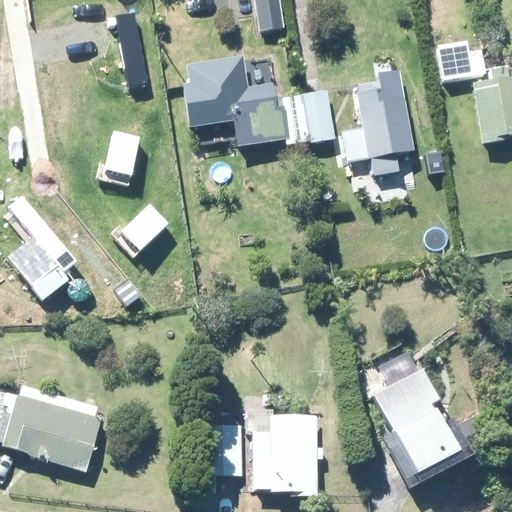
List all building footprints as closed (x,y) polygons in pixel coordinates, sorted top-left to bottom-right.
[(248,0),(251,11),(252,17),(254,34),(278,30),(273,0),(248,0)] [(487,72),(483,49),(469,51),(468,41),(435,46),(441,80),(487,72)] [(267,101),(264,86),(240,91),(234,62),(185,71),(189,91),(176,94),(184,133),(222,125),(227,152),(277,143),(278,149),(304,144),(295,96),(267,101)] [(511,137),(511,76),(510,77),(508,65),(488,69),(490,78),(473,81),(484,143),(511,137)] [(363,161),(367,178),(390,174),(387,157),(406,153),(392,73),(368,77),(370,84),(350,88),(352,97),(349,97),(360,161),(363,161)] [(61,76),(30,79),(35,126),(66,122),(61,76)] [(96,158),(96,157),(110,157),(108,178),(151,181),(155,133),(151,133),(153,94),(133,93),(134,82),(88,79),(87,94),(83,93),(82,117),(85,117),(83,145),(85,146),(84,158),(96,158)] [(304,144),(303,145),(329,141),(321,92),(299,96),(295,96),(304,144)] [(504,386),(501,357),(484,359),(488,388),(504,386)] [(380,438),(402,479),(449,454),(425,410),(435,404),(417,369),(368,395),(363,398),(382,435),(379,436),(380,438)] [(62,469),(79,474),(95,419),(89,418),(92,409),(18,387),(15,396),(12,395),(11,398),(0,395),(0,450),(28,459),(62,469)] [(236,434),(235,428),(207,429),(207,414),(197,414),(198,478),(203,478),(237,477),(236,434)] [(318,460),(318,450),(311,450),(311,419),(295,419),(270,419),(263,419),(263,421),(242,422),(242,434),(243,491),(260,492),(260,495),(282,495),(282,499),(311,499),(310,460),(318,460)] [(511,444),(500,446),(509,505),(511,504),(511,444)]
